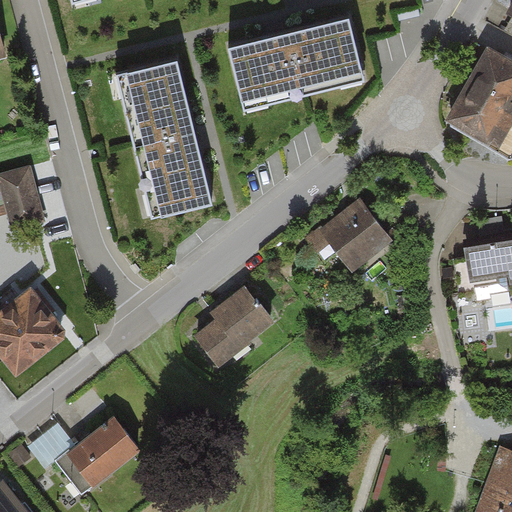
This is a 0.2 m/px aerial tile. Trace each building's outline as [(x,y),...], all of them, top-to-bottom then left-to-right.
[(8,7),(0,8),(0,55),(19,51),(8,7)] [(348,12),(228,41),(243,103),(364,73),(348,12)] [(511,61),(489,49),(448,122),(511,158),(511,157),(511,61)] [(177,51),(116,65),(147,206),(208,192),(177,51)] [(42,219),(28,167),(0,174),(0,212),(9,210),(13,226),(42,219)] [(49,211),(64,208),(62,187),(46,189),(49,211)] [(391,241),(362,202),(312,239),(341,278),(391,241)] [(511,279),(511,236),(451,244),(456,286),(511,279)] [(54,311),(37,289),(0,317),(0,344),(17,367),(62,332),(49,315),(54,311)] [(271,317),(249,290),(188,338),(210,366),(271,317)] [(140,448),(116,418),(54,466),(78,496),(140,448)] [(511,511),(511,447),(504,445),(479,511),(511,511)] [(0,511),(19,511),(2,490),(0,491),(0,511)]
